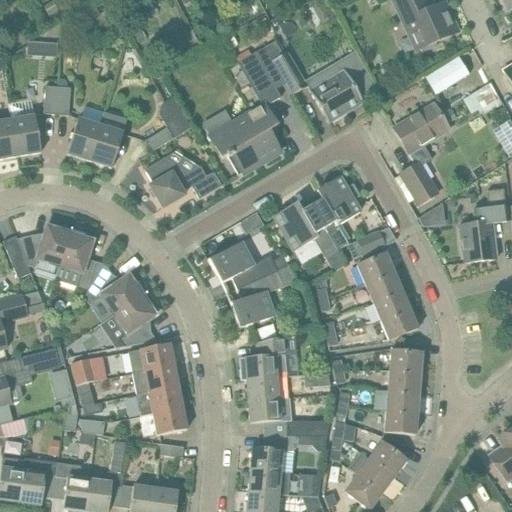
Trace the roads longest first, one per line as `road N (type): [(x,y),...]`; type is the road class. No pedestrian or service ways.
road 1 (residential): [(436,293),(365,159),(350,149),(330,153),(158,254)]
road 2 (residential): [(207,511),(207,358),(158,254)]
road 3 (residential): [(158,254),(96,204),(55,192),(0,201)]
road 4 (residential): [(466,418),(451,392),(451,334),(436,293)]
